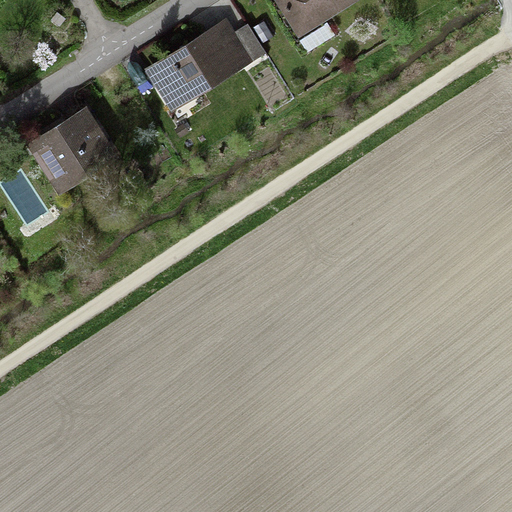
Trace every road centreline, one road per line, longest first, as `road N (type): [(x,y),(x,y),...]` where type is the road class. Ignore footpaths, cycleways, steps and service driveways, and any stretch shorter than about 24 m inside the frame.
road 1 (track): [(511,34),(0,368)]
road 2 (residential): [(186,0),(0,120)]
